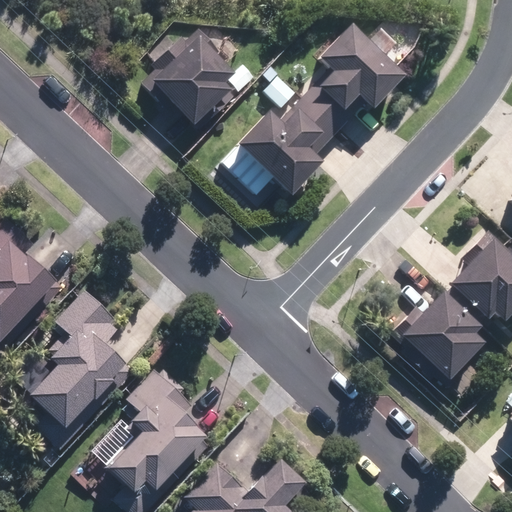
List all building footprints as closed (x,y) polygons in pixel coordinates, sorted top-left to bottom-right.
[(346,123),(337,114),(346,104),(360,118),(390,84),(336,34),(305,68),(319,81),(309,91),(306,89),(267,131),(256,120),(223,155),(280,208),(314,172),(307,165),(346,123)] [(161,66),(136,89),(181,136),(198,119),(204,125),(228,102),(216,90),(221,85),(183,45),(179,48),(173,42),(155,59),(161,66)] [(254,80),(239,64),(221,82),(236,98),(254,80)] [(271,79),(257,94),(276,113),(290,98),(271,79)] [(511,190),(496,207),(511,222),(511,190)] [(29,234),(9,215),(0,225),(0,336),(3,339),(61,274),(24,240),(29,234)] [(466,259),(435,290),(472,328),(479,321),(488,331),(511,306),(511,269),(479,237),(461,254),(466,259)] [(71,424),(149,341),(89,284),(57,318),(74,334),(67,341),(62,336),(46,353),(40,347),(16,372),(71,424)] [(397,332),(387,342),(432,388),(469,351),(458,340),(464,334),(430,300),(414,316),(409,311),(393,328),(397,332)] [(111,463),(129,480),(112,499),(125,511),(145,511),(165,491),(218,431),(173,390),(178,384),(159,366),(155,363),(127,395),(142,409),(135,417),(145,425),(111,463)] [(511,405),(496,423),(511,437),(511,405)] [(296,511),(299,509),(287,499),(307,477),(279,453),(253,483),(219,453),(184,494),(197,505),(190,511),(296,511)]
